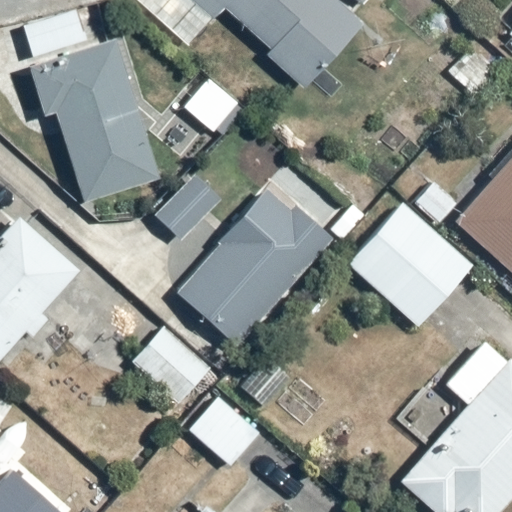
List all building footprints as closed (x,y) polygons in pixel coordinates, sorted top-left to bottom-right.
[(126,0),(185,51),(219,12),(262,50),(257,56),(301,94),(364,23),(337,0),(126,0)] [(369,0),(381,9),(388,0),(369,0)] [(79,6),(18,21),(27,57),(88,42),(79,6)] [(116,51),(26,67),(35,117),(56,113),(71,199),(152,185),(135,90),(123,92),(116,51)] [(202,68),(159,120),(197,150),(239,98),(202,68)] [(437,175),(412,201),(437,225),(446,216),(511,279),(511,146),(461,199),(437,175)] [(195,174),(152,217),(174,239),(217,195),(195,174)] [(215,366),(303,274),(334,241),(274,184),(170,293),(199,320),(184,336),(215,366)] [(397,199),(342,263),(418,330),(474,266),(397,199)] [(0,354),(20,331),(31,340),(52,315),(43,308),(78,267),(15,212),(0,229),(0,354)] [(162,325),(129,362),(177,404),(210,368),(162,325)] [(447,421),(394,482),(426,511),(494,511),(511,493),(511,360),(482,333),(437,383),(454,398),(447,421)] [(213,394),(183,430),(231,469),(261,433),(213,394)] [(210,511),(199,501),(189,511),(210,511)]
